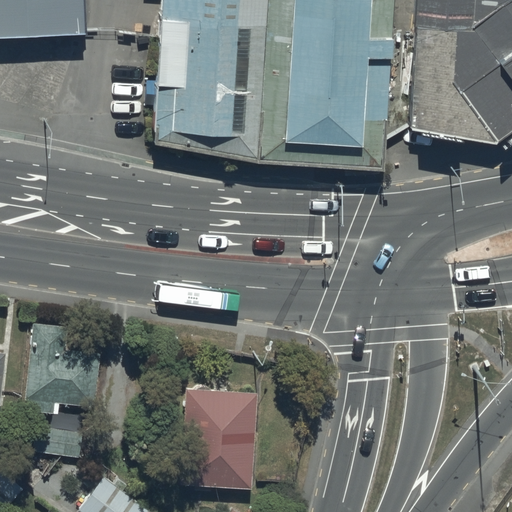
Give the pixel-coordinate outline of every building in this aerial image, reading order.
[(0,0),(0,36),(82,35),(81,0),(0,0)] [(161,0),(155,135),(381,146),(387,0),(161,0)] [(511,0),(412,0),(403,121),(495,128),(511,114),(511,0)] [(64,325),(29,322),(22,409),(56,412),(56,402),(92,405),(97,352),(62,349),(64,325)] [(249,487),(253,392),(208,388),(208,387),(207,387),(207,386),(206,386),(206,385),(205,385),(204,385),(204,384),(203,384),(202,384),(201,384),(200,384),(199,384),(198,384),(197,384),(196,384),(196,385),(195,385),(194,386),(193,387),(192,388),(182,387),(178,483),(193,484),(193,489),(210,490),(211,485),(249,487)] [(80,431),(34,425),(31,450),(77,456),(80,431)] [(0,511),(21,488),(0,469),(0,511)] [(149,511),(101,476),(76,509),(80,511),(149,511)]
